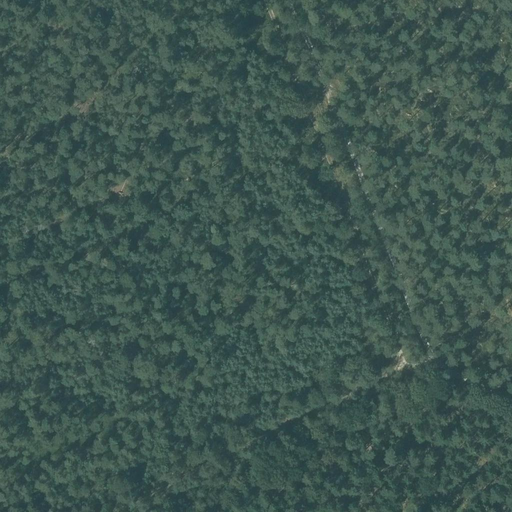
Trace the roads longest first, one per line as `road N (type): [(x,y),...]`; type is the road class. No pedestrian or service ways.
road 1 (track): [(265,0),(402,359),(399,369),(118,511)]
road 2 (track): [(511,399),(458,376),(428,351),(310,47)]
